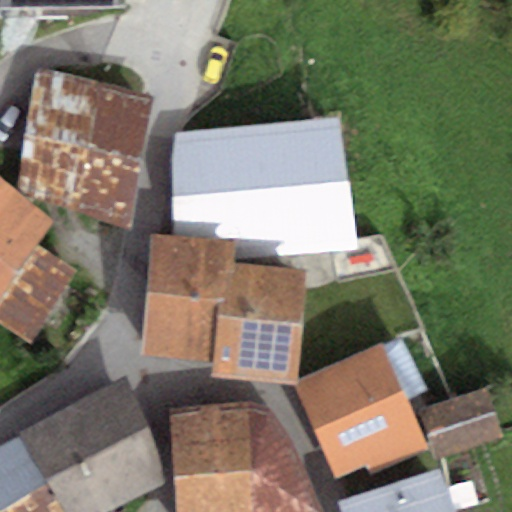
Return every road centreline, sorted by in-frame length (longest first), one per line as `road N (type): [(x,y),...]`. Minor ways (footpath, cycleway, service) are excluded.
road 1 (residential): [(115,350),(175,78),(119,43),(36,62),(0,88)]
road 2 (residential): [(159,388),(281,408),(298,427),(327,511)]
road 3 (unknown): [(281,408),(394,443),(484,497)]
road 4 (track): [(196,0),(175,78),(161,0)]
road 5 (residential): [(0,428),(80,385),(115,350)]
road 6 (residential): [(159,388),(167,511)]
